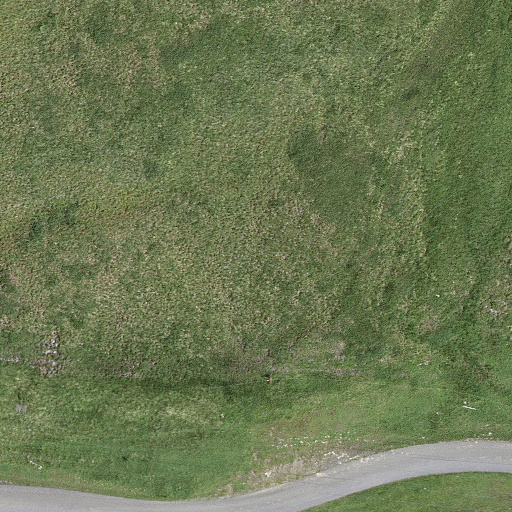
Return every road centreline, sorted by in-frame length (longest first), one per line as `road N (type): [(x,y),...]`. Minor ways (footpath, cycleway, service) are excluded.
road 1 (track): [(218,511),(421,457),(511,456)]
road 2 (track): [(0,499),(121,511)]
